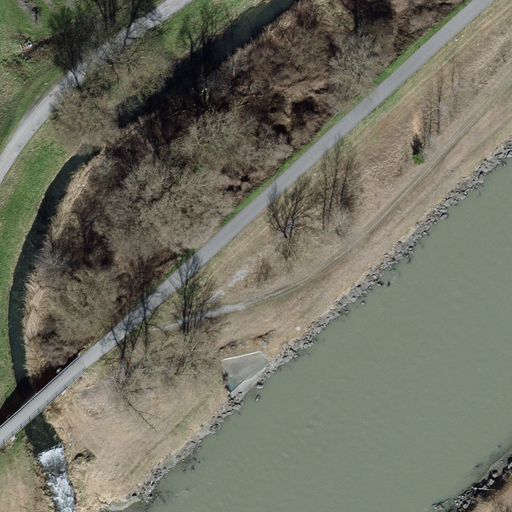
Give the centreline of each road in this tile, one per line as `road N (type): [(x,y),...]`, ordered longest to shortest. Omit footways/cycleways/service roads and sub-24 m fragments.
road 1 (unclassified): [(488,0),(0,436)]
road 2 (track): [(0,171),(73,77),(177,0)]
